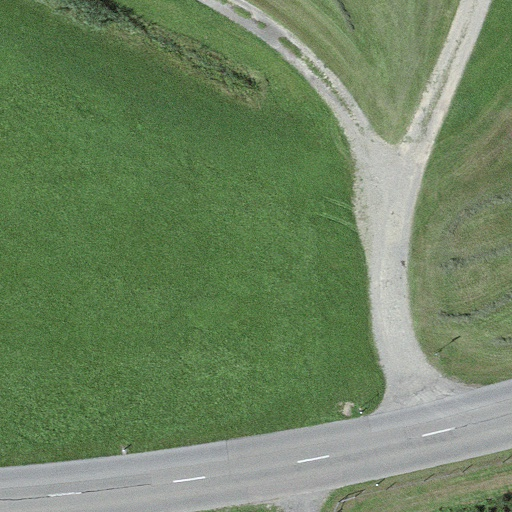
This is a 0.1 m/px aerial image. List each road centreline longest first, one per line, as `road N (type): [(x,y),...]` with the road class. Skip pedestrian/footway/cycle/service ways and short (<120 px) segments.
road 1 (secondary): [(511,413),(306,464),(0,498)]
road 2 (track): [(482,0),(396,205),(397,339),(435,434)]
road 3 (track): [(231,0),(326,72),(396,205)]
